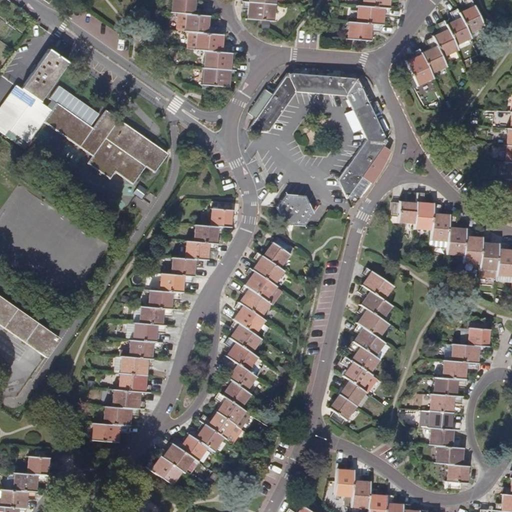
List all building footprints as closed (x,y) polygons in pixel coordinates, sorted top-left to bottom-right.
[(173,0),(172,13),(179,13),(196,14),(200,15),(201,7),(193,7),(193,0),(173,0)] [(363,0),(363,6),(379,7),(387,8),(387,0),(363,0)] [(463,0),(468,9),(459,14),(468,33),(483,25),(480,19),(471,0),(463,0)] [(249,9),(248,18),(264,20),(272,20),(273,4),(243,1),(243,9),(249,9)] [(379,15),(379,7),(363,6),(358,6),(357,23),(380,24),(381,24),(381,15),(379,15)] [(454,44),(470,37),(468,33),(459,14),(457,9),(450,12),(454,21),(445,25),(454,44)] [(178,31),(186,31),(197,32),(216,34),(216,26),(207,26),(207,15),(200,15),(196,14),(179,13),(178,31)] [(441,56),(457,49),(454,44),(445,25),(443,21),(436,24),(440,33),(432,37),(441,56)] [(379,31),(380,24),(357,23),(349,22),(348,39),(369,41),(369,31),(379,31)] [(197,32),(196,50),(205,51),(230,53),(232,53),(232,45),(221,44),(222,34),(216,34),(197,32)] [(430,50),(421,54),(421,55),(430,72),(445,65),(441,56),(432,37),(425,40),(430,50)] [(415,58),(421,55),(421,54),(419,49),(412,52),(415,58)] [(48,50),(21,89),(16,85),(0,106),(0,131),(24,149),(42,123),(51,110),(40,102),(66,63),(48,50)] [(205,51),(204,68),(235,71),(236,63),(229,63),(230,53),(205,51)] [(421,55),(415,58),(406,62),(413,77),(416,84),(432,77),(430,72),(421,55)] [(204,68),(203,85),(227,87),(228,77),(235,77),(235,71),(204,68)] [(340,180),(347,199),(362,177),(371,182),(377,172),(377,171),(380,166),(381,167),(389,150),(383,146),(386,141),(356,78),(287,73),(272,95),(264,89),(248,113),(256,119),(247,131),(267,132),(295,90),(346,94),(367,140),(340,180)] [(154,173),(167,154),(105,111),(92,128),(56,103),(51,110),(43,121),(92,156),(88,163),(109,179),(115,171),(132,184),(145,166),(154,173)] [(192,141),(187,149),(195,154),(200,147),(192,141)] [(499,162),(497,179),(511,179),(511,162),(505,162),(499,162)] [(423,194),(417,193),(416,204),(414,223),(414,228),(431,229),(432,205),(423,204),(423,194)] [(308,204),(296,195),(285,194),(277,206),(281,217),(293,225),(305,226),(313,213),(308,204)] [(229,227),(231,204),(210,202),(210,208),(212,208),(210,226),(227,227),(229,227)] [(398,221),(414,223),(416,204),(392,202),(391,223),(398,223),(398,221)] [(430,239),(447,240),(449,216),(439,215),(439,205),(432,205),(431,229),(430,239)] [(446,253),(463,254),(464,237),(465,231),(465,230),(456,229),(456,217),(456,216),(449,216),(447,240),(446,253)] [(226,234),(227,227),(210,226),(196,224),(194,242),(208,243),(215,244),(216,234),(226,234)] [(463,261),(479,263),(481,239),(472,238),(464,237),(463,254),(463,261)] [(479,268),(496,269),(497,250),(498,245),(488,244),(488,238),(481,237),(481,239),(479,263),(479,268)] [(278,268),(291,248),(276,238),(263,257),(278,268)] [(206,261),(207,250),(208,243),(194,242),(186,241),(185,258),(204,260),(206,261)] [(495,274),(511,275),(511,251),(504,251),(497,250),(496,269),(495,274)] [(257,253),(253,259),(258,262),(252,270),(272,284),(282,271),(278,268),(263,257),(257,253)] [(203,267),(204,260),(185,258),(173,257),(171,274),(192,276),(193,266),(203,267)] [(265,300),(275,286),(272,284),(252,270),(249,268),(245,274),(250,278),(245,286),(265,300)] [(368,278),(362,286),(382,299),(392,286),(386,281),(366,268),(362,274),(368,278)] [(161,273),(160,291),(180,293),(181,283),(192,284),(192,276),(171,274),(161,273)] [(245,295),(239,303),(259,317),(269,303),(265,300),(245,286),(244,285),(240,292),(245,295)] [(380,319),(390,305),(382,299),(362,286),(361,285),(357,291),(366,297),(361,305),(361,306),(380,319)] [(150,290),(149,307),(169,309),(170,299),(180,300),(181,293),(180,293),(160,291),(150,290)] [(54,336),(33,321),(0,298),(0,325),(45,357),(58,339),(54,336)] [(239,312),(233,320),(234,321),(253,334),(263,320),(259,317),(239,303),(238,302),(234,308),(239,312)] [(377,338),(387,323),(380,319),(361,306),(357,312),(363,315),(357,324),(377,338)] [(450,315),(454,309),(449,306),(445,311),(450,315)] [(141,307),(140,323),(160,325),(161,316),(172,316),(172,309),(169,309),(149,307),(141,307)] [(33,321),(54,336),(57,332),(36,317),(33,321)] [(486,346),(488,321),(474,320),(468,320),(467,327),(469,327),(467,345),(474,345),(484,346),(486,346)] [(250,352),(259,338),(253,334),(234,321),(230,327),(235,331),(230,338),(250,352)] [(135,323),(133,340),(154,341),(155,332),(165,332),(165,325),(160,325),(140,323),(135,323)] [(373,356),(383,342),(377,338),(357,324),(353,330),(359,334),(353,342),(373,356)] [(258,366),(261,360),(250,352),(230,338),(228,338),(225,343),(232,349),(226,356),(254,376),(256,377),(262,369),(258,366)] [(120,350),(120,356),(150,359),(151,349),(161,350),(161,342),(154,341),(133,340),(131,339),(130,351),(120,350)] [(368,373),(377,359),(373,356),(353,342),(352,341),(348,347),(357,353),(351,361),(368,373)] [(453,344),(451,361),(476,362),(476,353),(473,353),(474,345),(467,345),(453,344)] [(473,353),(476,353),(483,354),(484,346),(474,345),(473,353)] [(116,356),(114,373),(120,373),(145,376),(146,366),(152,367),(153,359),(150,359),(120,356),(116,356)] [(226,356),(222,362),(234,371),(228,379),(245,390),(254,376),(226,356)] [(360,388),(370,374),(368,373),(351,361),(344,356),(340,363),(348,369),(343,377),(349,381),(360,388)] [(443,360),(442,377),(463,379),(464,369),(477,370),(477,363),(476,362),(451,361),(443,360)] [(120,373),(118,390),(138,392),(150,393),(150,386),(144,385),(145,376),(120,373)] [(239,407),(248,393),(245,390),(228,379),(223,376),(220,382),(228,387),(222,396),(239,407)] [(435,377),(434,394),(455,396),(455,386),(465,387),(465,379),(463,379),(442,377),(435,377)] [(360,409),(369,395),(360,388),(349,381),(339,395),(354,405),(360,409)] [(137,409),(137,402),(138,392),(118,390),(115,390),(113,407),(137,409)] [(222,405),(216,413),(239,428),(249,414),(239,407),(222,396),(218,393),(213,398),(222,405)] [(458,404),(459,396),(455,396),(434,394),(431,394),(429,411),(451,412),(451,403),(458,404)] [(340,425),(354,405),(339,395),(329,409),(333,412),(329,417),(340,425)] [(105,406),(104,423),(128,426),(129,416),(138,417),(139,409),(137,409),(113,407),(105,406)] [(450,422),(451,412),(429,411),(428,428),(431,428),(451,429),(459,430),(459,423),(450,422)] [(202,414),(198,421),(205,425),(222,437),(224,438),(233,424),(216,413),(211,420),(202,414)] [(129,433),(129,426),(128,426),(104,423),(94,423),(92,440),(102,441),(117,442),(117,433),(128,434),(129,433)] [(212,451),(222,437),(205,425),(199,433),(191,427),(187,433),(189,434),(206,446),(212,451)] [(431,428),(430,445),(437,446),(460,448),(460,440),(451,439),(451,429),(431,428)] [(175,437),(171,443),(172,444),(192,458),(196,461),(206,446),(189,434),(183,443),(175,437)] [(161,448),(157,454),(160,457),(180,470),(182,472),(192,458),(172,444),(167,452),(161,448)] [(461,458),(461,448),(460,448),(437,446),(435,463),(448,464),(466,466),(467,459),(461,458)] [(29,450),(27,474),(46,475),(47,452),(29,450)] [(159,468),(155,474),(160,478),(170,485),(180,470),(160,457),(154,465),(159,468)] [(154,465),(149,461),(145,467),(155,474),(159,468),(154,465)] [(344,506),(350,507),(350,505),(353,476),(353,471),(343,470),(343,464),(336,464),(335,487),(334,494),(344,495),(344,506)] [(448,464),(446,489),(460,490),(460,489),(461,483),(465,484),(466,466),(448,464)] [(46,483),(47,475),(46,475),(27,474),(8,472),(6,490),(25,491),(35,492),(35,482),(46,483)] [(360,506),(367,507),(369,489),(369,483),(360,482),(360,476),(353,476),(350,505),(360,506)] [(510,495),(511,488),(502,487),(501,494),(503,494),(510,495)] [(25,498),(25,491),(6,490),(0,489),(0,506),(23,509),(24,509),(25,498)] [(384,511),(386,496),(375,496),(376,490),(369,489),(367,507),(366,511),(384,511)] [(25,491),(25,498),(35,499),(36,492),(35,492),(25,491)] [(511,511),(511,495),(510,495),(503,494),(502,504),(495,504),(495,511),(505,511),(511,511)] [(401,511),(402,505),(393,504),(393,495),(386,495),(386,496),(384,511),(401,511)]
